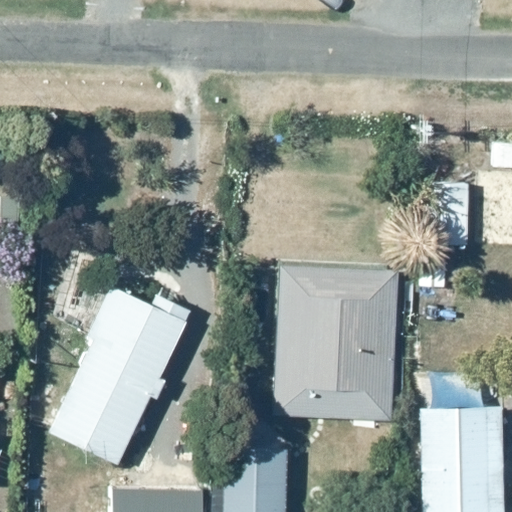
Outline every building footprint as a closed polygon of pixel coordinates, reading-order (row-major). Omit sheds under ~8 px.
[(511,136),(497,136),(496,167),(511,167),(511,136)] [(472,177),(433,175),(430,241),(468,243),(472,177)] [(394,414),(400,266),(283,261),(277,409),(394,414)] [(80,332),(92,338),(50,425),(121,459),(194,307),(150,286),(111,267),(80,332)] [(506,511),(505,399),(425,400),(426,511),(506,511)] [(287,511),(290,444),(225,440),(221,511),(287,511)] [(208,511),(210,486),(116,482),(114,511),(208,511)]
